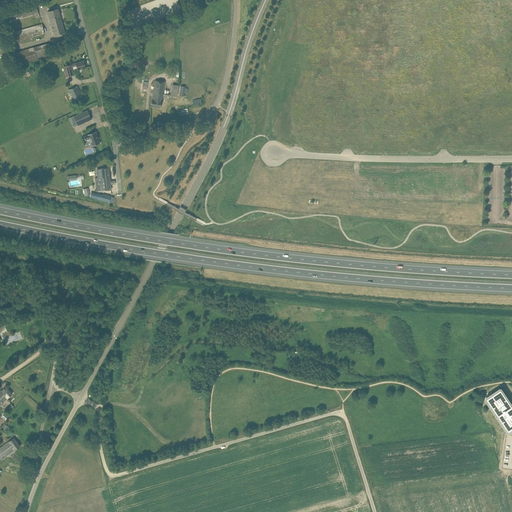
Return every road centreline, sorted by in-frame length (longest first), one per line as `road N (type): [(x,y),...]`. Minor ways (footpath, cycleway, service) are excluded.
road 1 (motorway): [(0,223),(245,266),(511,288)]
road 2 (motorway): [(511,275),(245,252),(0,210)]
road 3 (unclassified): [(80,396),(228,114)]
road 4 (track): [(374,511),(342,414),(214,446)]
road 5 (unclassified): [(277,152),(511,158)]
road 6 (unclassified): [(115,145),(188,123),(214,106),(229,69),(235,0)]
road 7 (unclassified): [(214,446),(113,473),(102,451),(99,406),(80,396)]
road 8 (unclassified): [(76,0),(115,145)]
road 9 (unclassified): [(266,0),(228,114)]
